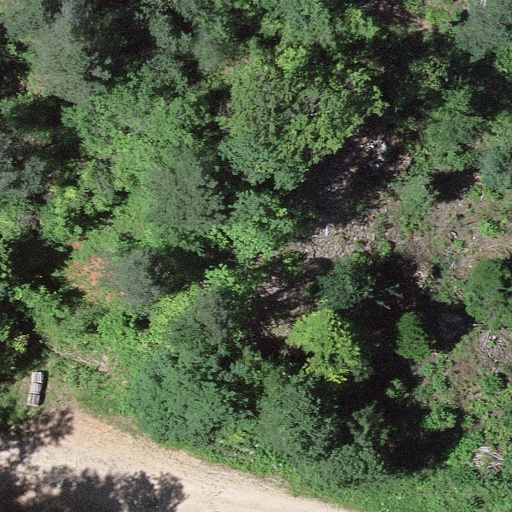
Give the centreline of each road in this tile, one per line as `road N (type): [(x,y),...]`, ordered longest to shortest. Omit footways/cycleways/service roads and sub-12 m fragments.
road 1 (track): [(511,111),(353,0)]
road 2 (track): [(168,511),(0,476)]
